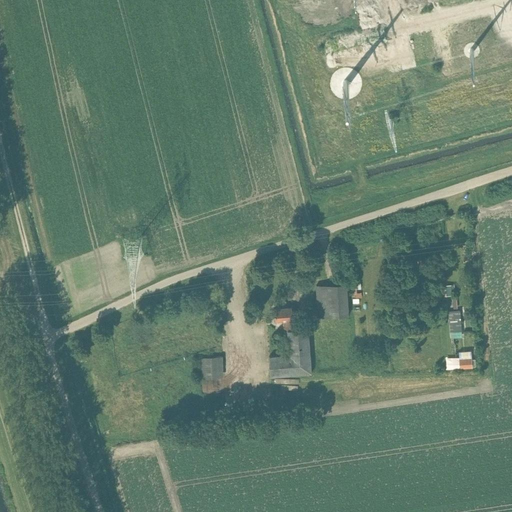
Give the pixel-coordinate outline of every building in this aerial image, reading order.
[(316,285),(318,317),(348,315),(347,283),(316,285)] [(268,356),(270,376),(311,372),(308,328),(293,329),(292,307),(274,308),(275,320),(283,320),(284,338),(288,338),(290,354),(268,356)] [(461,331),(459,311),(448,312),(450,337),(456,337),(455,331),(461,331)] [(195,358),(196,379),(223,377),(222,356),(195,358)] [(459,358),(460,369),(472,368),(472,358),(459,358)]
